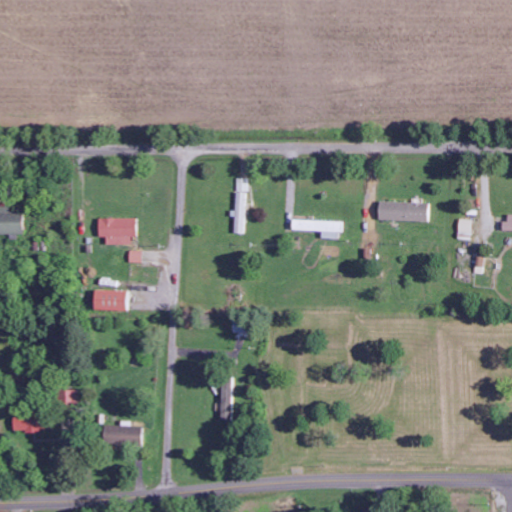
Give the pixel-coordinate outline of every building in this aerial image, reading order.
[(246,235),(246,211),(255,212),(255,204),(249,204),(249,179),(237,179),(236,218),(236,234),(246,235)] [(430,204),(380,202),(380,221),(430,222),(430,204)] [(0,235),(11,236),(11,241),(23,241),(24,213),(11,213),(11,208),(0,207),(0,235)] [(139,219),(100,220),(100,238),(107,238),(108,246),(133,245),(133,238),(139,238),(139,219)] [(323,239),(342,240),(342,222),(294,220),(294,231),(323,232),(323,239)] [(472,238),(473,221),(460,220),(459,237),(472,238)] [(129,312),(129,292),(97,291),(96,311),(129,312)] [(234,333),(248,334),(249,320),(235,319),(234,333)] [(222,421),(233,421),(234,380),(223,379),(222,421)] [(79,391),(61,392),(61,405),(79,405),(79,391)] [(16,434),(51,432),(50,411),(15,412),(16,434)] [(106,426),(105,446),(143,447),(144,427),(133,427),(133,422),(123,422),(123,426),(106,426)]
